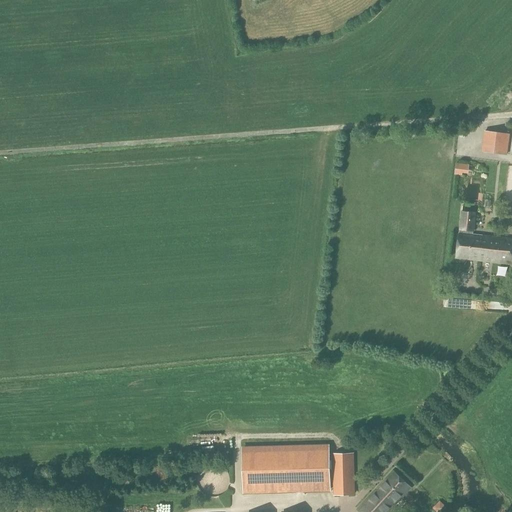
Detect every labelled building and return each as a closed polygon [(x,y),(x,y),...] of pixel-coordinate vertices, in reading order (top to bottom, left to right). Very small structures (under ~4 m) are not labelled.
[(506,154),(509,133),(484,130),(481,151),(506,154)] [(489,252),(491,237),(471,235),(472,231),(473,231),(475,214),(462,213),(457,258),(479,260),(480,251),(489,252)] [(480,251),(479,260),(511,264),(511,263),(511,239),(491,237),(489,252),(480,251)] [(330,491),(330,489),(329,465),(328,446),(243,448),(244,493),(330,491)] [(333,455),(334,495),(355,494),(353,454),(333,455)] [(360,511),(387,511),(410,488),(394,472),(358,510),(360,511)] [(436,511),(443,511),(447,508),(440,501),(432,508),(436,511)]
